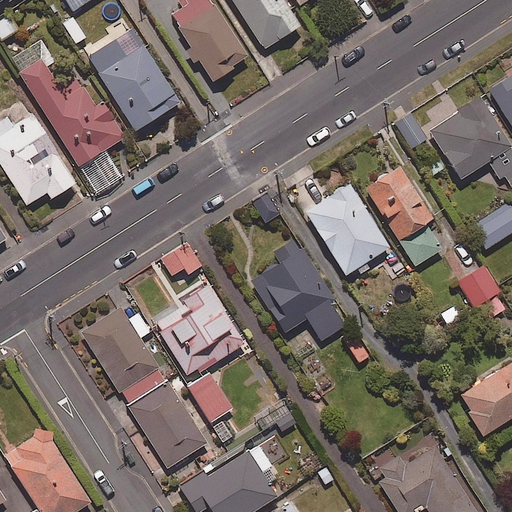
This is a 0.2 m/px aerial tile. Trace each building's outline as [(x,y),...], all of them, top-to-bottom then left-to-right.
[(91,0),(62,0),(72,14),(91,0)] [(249,58),(209,0),(185,0),(189,5),(169,18),(213,83),(249,58)] [(300,27),(282,0),(229,0),(262,51),(300,27)] [(18,30),(9,16),(0,21),(0,39),(1,41),(18,30)] [(51,57),(41,41),(11,60),(78,167),(125,138),(102,103),(96,107),(83,86),(68,96),(46,60),(51,57)] [(180,103),(141,45),(97,74),(136,132),(180,103)] [(511,77),(489,90),(511,127),(511,77)] [(461,180),(488,162),(500,180),(505,177),(511,187),(511,146),(480,98),(429,132),(461,180)] [(75,185),(32,115),(12,127),(6,117),(0,120),(0,163),(26,206),(47,193),(51,200),(75,185)] [(426,140),(412,115),(396,124),(410,149),(426,140)] [(433,220),(400,167),(365,188),(414,268),(442,250),(426,224),(433,220)] [(346,276),(356,270),(360,275),(369,269),(366,263),(389,248),(349,185),(305,213),(346,276)] [(281,214),(267,194),(253,203),(266,223),(281,214)] [(511,232),(511,206),(510,203),(473,226),(487,248),(511,232)] [(337,304),(296,240),(272,255),(278,264),(251,281),(284,333),(307,319),(322,341),(345,327),(332,307),(337,304)] [(201,267),(186,243),(161,260),(172,276),(183,269),(188,276),(201,267)] [(483,323),(506,310),(500,301),(504,299),(485,266),(458,281),(483,323)] [(244,345),(208,288),(153,323),(190,380),(244,345)] [(127,404),(165,380),(140,339),(150,332),(139,315),(128,322),(121,310),(83,334),(127,404)] [(511,364),(459,398),(483,437),(511,418),(511,364)] [(233,409),(210,374),(189,387),(212,423),(233,409)] [(207,444),(168,382),(130,407),(169,468),(207,444)] [(224,421),(213,428),(222,444),(234,437),(224,421)] [(77,511),(91,504),(44,431),(4,457),(38,510),(35,511),(77,511)] [(278,477),(258,445),(207,477),(205,473),(181,488),(195,511),(201,511),(208,508),(210,511),(254,511),(277,498),(268,483),(278,477)] [(404,470),(392,451),(375,462),(385,478),(379,482),(397,511),(417,511),(427,506),(430,511),(476,511),(437,449),(404,470)] [(295,511),(290,503),(276,511),(295,511)]
